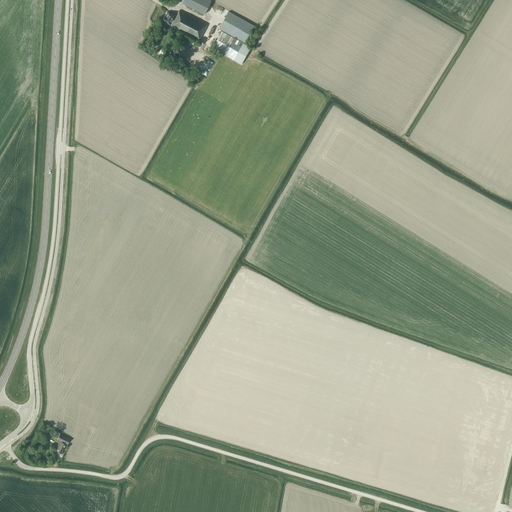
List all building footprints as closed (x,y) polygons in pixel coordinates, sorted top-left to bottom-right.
[(211,1),(209,0),(183,0),(182,3),(204,14),(211,1)] [(179,10),(177,16),(174,21),(172,20),(175,15),(168,12),(166,17),(163,21),(170,24),(172,25),(171,26),(199,40),(207,24),(179,10)] [(241,64),(251,48),(244,44),(254,26),(247,22),(229,11),(227,15),(226,15),(221,25),(222,25),(219,29),(239,40),(238,41),(221,31),(212,47),(241,64)] [(54,430),(51,436),(57,439),(60,433),(54,430)] [(57,439),(59,440),(56,448),(57,448),(55,452),(56,452),(55,454),(62,457),(63,454),(61,453),(66,444),(67,444),(70,439),(60,434),(57,439)]
